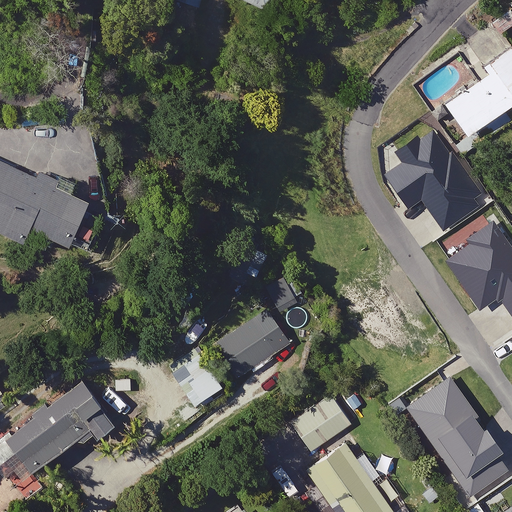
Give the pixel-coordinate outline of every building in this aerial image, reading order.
[(489,70),(444,102),(465,131),(455,139),(465,152),(511,118),(504,107),(511,101),(511,45),(511,44),(484,63),(489,70)] [(232,144),(242,114),(228,109),(218,139),(232,144)] [(89,200),(0,159),(0,226),(44,247),(50,234),(70,243),(73,236),(88,242),(100,216),(85,209),(89,200)] [(269,249),(247,238),(234,265),(257,276),(269,249)] [(296,296),(284,275),(267,285),(279,306),(296,296)] [(289,341),(266,308),(215,344),(238,377),(289,341)] [(83,380),(0,441),(0,458),(17,481),(91,426),(97,434),(114,422),(83,380)] [(352,421),(332,393),(292,421),(312,449),(352,421)] [(0,428),(11,420),(4,411),(0,413),(0,428)] [(361,465),(345,442),(307,468),(337,511),(408,511),(399,498),(393,502),(378,481),(384,478),(371,459),(361,465)]
